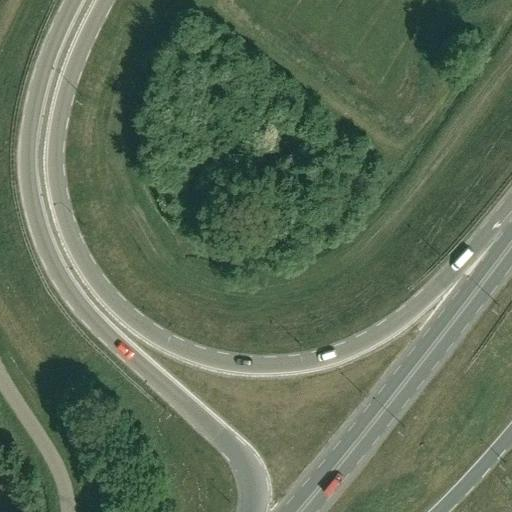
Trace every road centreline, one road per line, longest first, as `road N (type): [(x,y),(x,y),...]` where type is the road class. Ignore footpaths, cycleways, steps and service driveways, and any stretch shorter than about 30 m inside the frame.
road 1 (primary): [(509,233),(393,324),(345,350),(251,364),(162,341),(95,280),(57,189),(60,108),(106,0)]
road 2 (primary): [(70,0),(47,51),(27,132),(27,194),(40,243),(61,284),(110,340),(235,450),(253,493),(251,511)]
road 3 (primary): [(509,233),(284,511)]
road 4 (primary): [(313,511),(511,262)]
road 5 (unclassified): [(65,511),(52,458),(0,378)]
